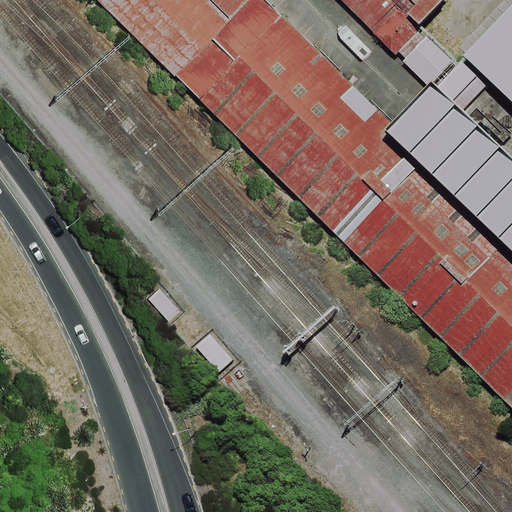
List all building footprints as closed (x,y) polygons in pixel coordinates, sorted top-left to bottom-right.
[(108,0),(511,406),(511,236),(277,0),(108,0)] [(450,17),(433,0),(352,0),(409,58),(450,17)] [(511,39),(484,70),(511,96),(511,39)] [(511,103),(450,44),(410,86),(511,181),(511,103)] [(160,285),(146,298),(168,323),(182,311),(160,285)] [(212,336),(196,350),(220,378),(236,364),(212,336)]
